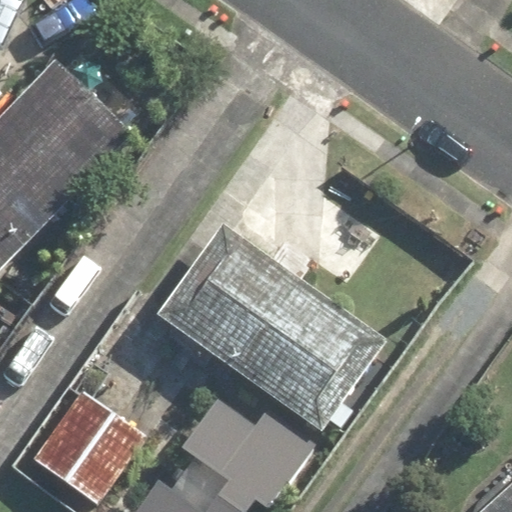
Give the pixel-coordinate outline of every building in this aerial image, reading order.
[(0,288),(142,145),(61,65),(0,126),(0,288)] [(395,347),(229,232),(166,323),(332,439),(395,347)] [(148,433),(86,390),(37,461),(99,504),(148,433)] [(263,511),(281,511),(325,450),(268,411),(258,424),(216,395),(177,452),(225,485),(206,511),(202,511),(159,482),(138,511),(256,511),(259,508),(263,511)] [(511,511),(511,489),(488,511),(511,511)]
